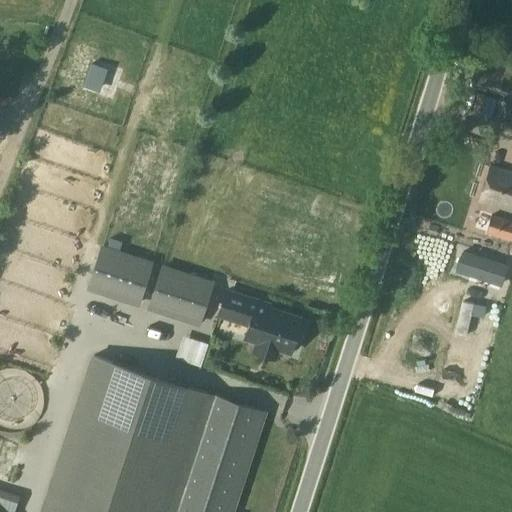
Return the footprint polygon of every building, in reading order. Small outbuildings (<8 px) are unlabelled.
[(511,75),(474,64),(468,85),(511,98),(511,75)] [(480,200),(511,209),(511,171),(490,165),(480,200)] [(511,240),(511,220),(490,213),(485,232),(511,240)] [(88,288),(138,304),(151,263),(102,246),(97,261),(88,288)] [(500,299),(507,275),(476,265),(468,289),(500,299)] [(198,324),(212,282),(162,266),(149,307),(198,324)] [(268,307),(269,304),(226,290),(218,315),(248,325),(244,338),(258,342),(257,342),(258,343),(259,340),(276,345),(275,348),(276,349),(277,348),(290,352),(292,345),(296,346),(300,333),(297,332),(301,319),(285,313),(286,312),(268,307)] [(207,393),(93,355),(41,511),(221,511),(256,409),(215,395),(213,399),(206,397),(207,393)] [(10,457),(0,456),(0,478),(9,479),(10,457)]
